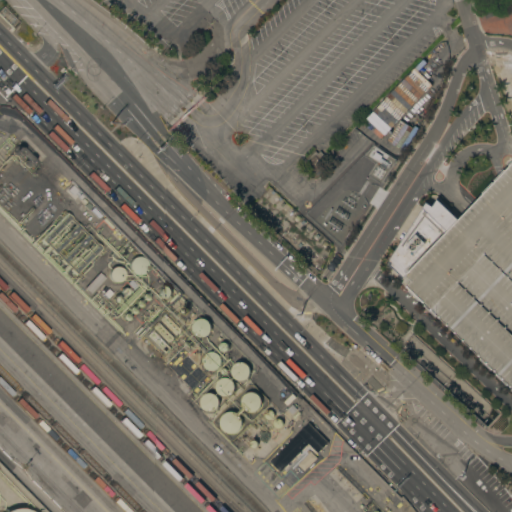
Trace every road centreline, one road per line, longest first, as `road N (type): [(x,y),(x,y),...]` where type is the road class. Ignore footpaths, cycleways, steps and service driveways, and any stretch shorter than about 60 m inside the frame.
road 1 (tertiary): [(12,69),(456,511)]
road 2 (residential): [(478,51),(463,62),(443,114),(327,304)]
road 3 (residential): [(195,177),(339,315)]
road 4 (residential): [(339,315),(459,427)]
road 5 (trunk): [(87,31),(168,148)]
road 6 (residential): [(339,315),(412,195)]
road 7 (residential): [(412,195),(489,91)]
road 8 (trunk): [(87,31),(181,110)]
